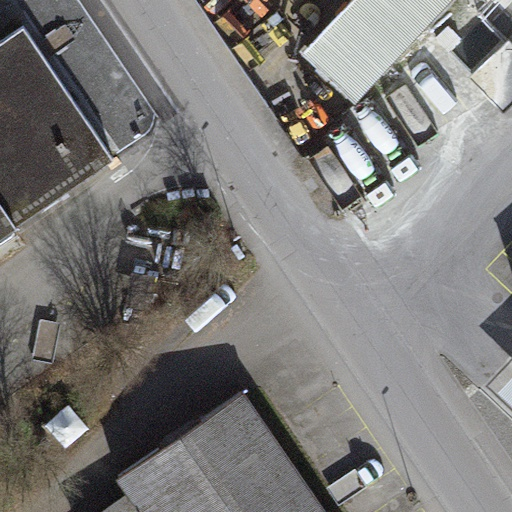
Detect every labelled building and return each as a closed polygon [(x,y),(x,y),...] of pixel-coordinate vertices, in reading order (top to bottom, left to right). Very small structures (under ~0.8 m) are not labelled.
[(353,0),(308,49),(357,95),(447,0),(353,0)] [(23,24),(0,40),(0,233),(113,157),(23,24)] [(504,106),(511,98),(511,43),(508,40),(473,74),(504,106)] [(511,360),(487,386),(511,409),(511,360)] [(325,511),(242,389),(117,474),(143,511),(325,511)] [(138,511),(127,496),(103,511),(138,511)]
